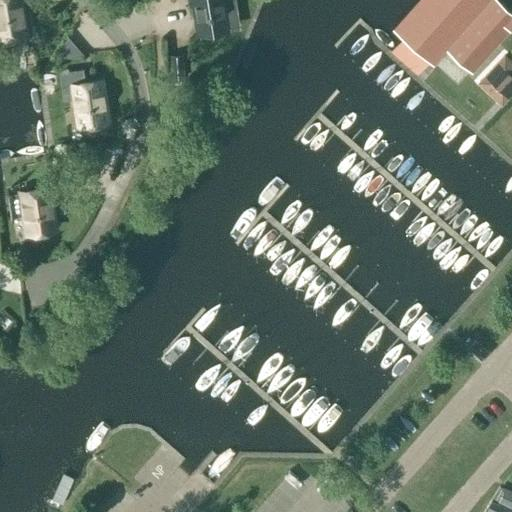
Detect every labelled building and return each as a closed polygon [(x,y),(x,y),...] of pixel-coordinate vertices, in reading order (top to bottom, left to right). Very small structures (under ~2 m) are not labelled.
[(0,0),(0,35),(24,31),(19,0),(0,0)] [(234,0),(189,0),(191,4),(194,4),(198,33),(226,28),(239,26),(234,0)] [(421,0),(394,31),(432,64),(444,50),(471,74),(511,26),(511,12),(498,0),(421,0)] [(61,58),(82,49),(73,30),(53,40),(61,58)] [(511,93),(511,61),(503,53),(476,82),(500,106),(511,93)] [(183,78),(182,54),(169,55),(171,79),(183,78)] [(79,124),(106,120),(100,80),(73,84),(79,124)] [(24,216),(26,232),(54,228),(48,187),(20,192),(7,194),(11,218),(24,216)] [(511,492),(504,488),(497,502),(511,509),(511,492)]
